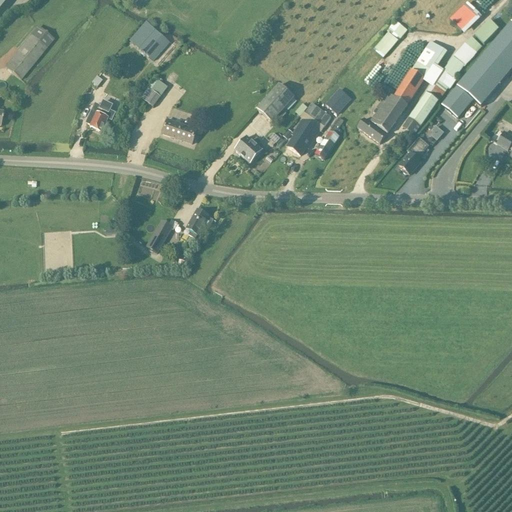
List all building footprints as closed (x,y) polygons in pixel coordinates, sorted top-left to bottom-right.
[(467,5),(450,22),(461,34),(479,17),(467,5)] [(396,21),(386,31),(398,42),(408,31),(396,21)] [(153,63),(169,44),(146,23),(130,42),(153,63)] [(490,23),(475,39),(484,48),(499,32),(490,23)] [(480,108),(511,70),(511,25),(442,107),(457,121),(473,102),(480,108)] [(20,81),(53,40),(38,28),(6,69),(20,81)] [(380,59),(396,42),(387,34),(371,50),(380,59)] [(408,108),(425,82),(411,73),(394,98),(408,108)] [(97,78),(91,85),(96,89),(103,82),(97,78)] [(154,108),(168,89),(156,80),(142,100),(154,108)] [(283,112),(294,99),(280,86),(257,111),(271,124),(276,118),(283,112)] [(333,104),(329,109),(337,116),(351,101),(339,91),(330,101),(333,104)] [(408,108),(394,98),(388,94),(373,114),(376,116),(369,124),(364,120),(358,129),(380,146),(408,108)] [(427,95),(403,128),(414,136),(421,127),(438,103),(427,95)] [(95,105),(86,125),(94,128),(93,130),(102,134),(108,120),(112,122),(115,115),(110,112),(113,107),(104,102),(101,108),(95,105)] [(308,110),(305,115),(324,129),(331,119),(317,109),(312,106),(311,106),(308,110)] [(283,112),(276,118),(280,121),(286,115),(283,112)] [(339,120),(330,132),(335,135),(343,123),(339,120)] [(192,145),(197,131),(167,121),(162,135),(192,145)] [(298,134),(288,148),(301,156),(310,142),(312,143),(319,133),(303,122),(296,133),(298,134)] [(288,131),(283,137),(287,141),(292,135),(288,131)] [(330,132),(315,155),(324,161),(339,138),(330,132)] [(511,138),(504,134),(497,146),(508,152),(509,149),(511,151),(511,155),(510,159),(511,159),(511,138)] [(271,136),(268,138),(276,145),(280,140),(274,135),(271,136)] [(247,138),(234,152),(250,166),(262,152),(258,148),(261,144),(257,140),(253,144),(247,138)] [(410,155),(399,168),(404,172),(403,174),(406,177),(408,176),(409,176),(420,164),(417,161),(422,156),(424,157),(428,152),(426,151),(429,148),(419,140),(408,153),(410,155)] [(213,222),(208,219),(209,218),(197,211),(186,230),(198,237),(204,227),(209,229),(213,222)] [(158,256),(173,229),(162,222),(146,249),(158,256)] [(129,227),(113,228),(113,236),(130,235),(129,227)]
